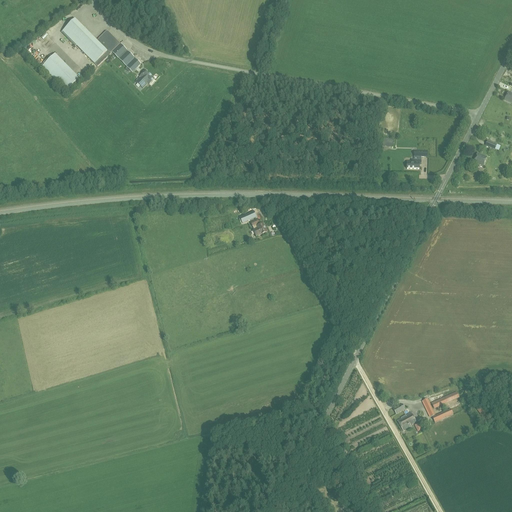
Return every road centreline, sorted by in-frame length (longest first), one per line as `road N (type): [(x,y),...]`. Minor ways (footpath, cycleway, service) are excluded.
road 1 (tertiary): [(277,511),(479,114)]
road 2 (unclassified): [(479,114),(146,50),(94,0)]
road 3 (track): [(438,511),(354,359)]
road 4 (track): [(354,359),(275,212)]
